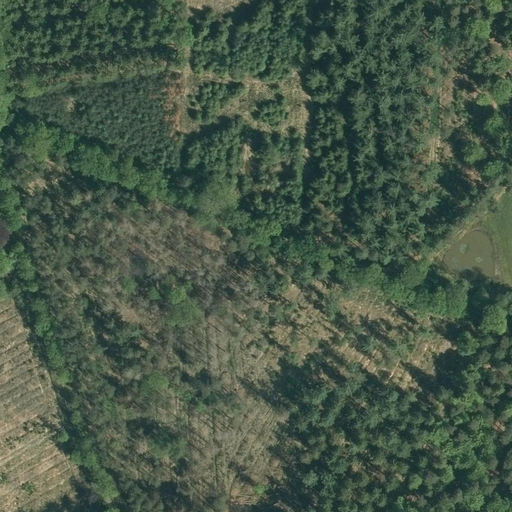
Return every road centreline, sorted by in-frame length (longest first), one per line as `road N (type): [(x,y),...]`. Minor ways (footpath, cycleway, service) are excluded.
road 1 (track): [(0,121),(511,322)]
road 2 (track): [(106,511),(0,207)]
road 3 (track): [(411,287),(423,263),(437,0)]
road 4 (track): [(305,246),(312,34)]
